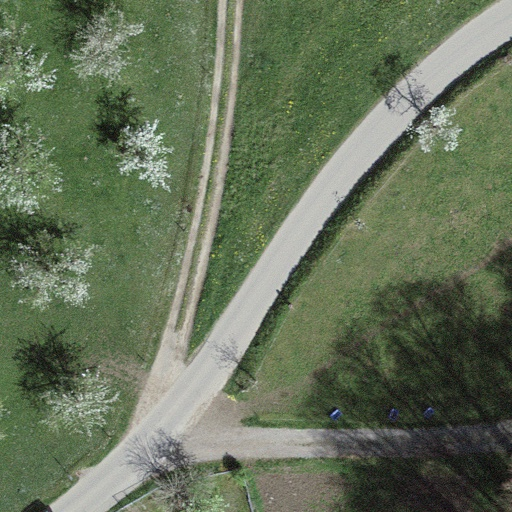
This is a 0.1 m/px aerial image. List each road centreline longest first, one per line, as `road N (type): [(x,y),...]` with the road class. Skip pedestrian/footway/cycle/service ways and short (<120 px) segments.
road 1 (unclassified): [(70,511),(144,454),(430,86),(511,31)]
road 2 (track): [(218,0),(211,170),(144,454)]
